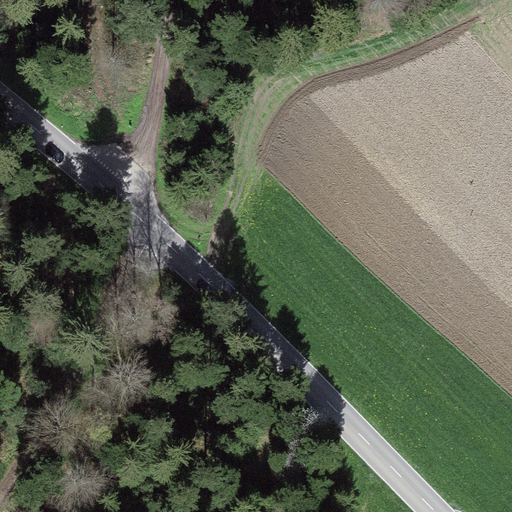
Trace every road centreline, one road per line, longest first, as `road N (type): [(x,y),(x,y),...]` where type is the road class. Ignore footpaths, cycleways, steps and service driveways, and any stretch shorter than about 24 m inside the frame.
road 1 (secondary): [(435,511),(199,272),(0,107)]
road 2 (track): [(0,496),(150,231)]
road 3 (track): [(174,0),(149,128),(97,188)]
